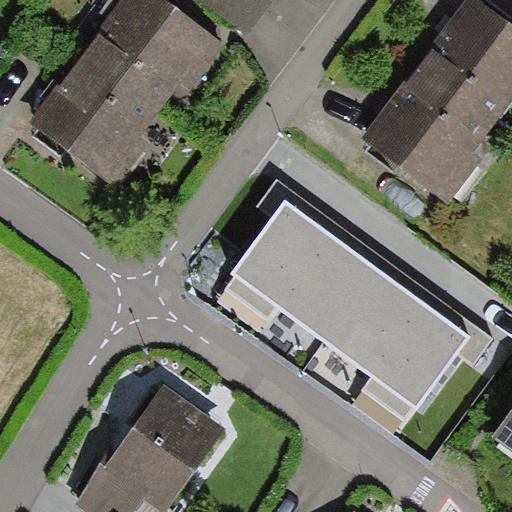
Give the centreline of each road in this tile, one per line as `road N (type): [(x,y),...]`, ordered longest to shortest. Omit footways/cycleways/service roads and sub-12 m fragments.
road 1 (residential): [(454,511),(138,295)]
road 2 (residential): [(138,295),(359,0)]
road 3 (residential): [(0,504),(138,295)]
road 4 (residential): [(138,295),(0,192)]
